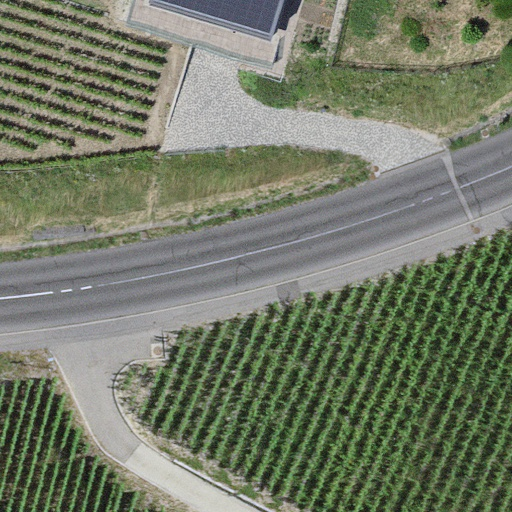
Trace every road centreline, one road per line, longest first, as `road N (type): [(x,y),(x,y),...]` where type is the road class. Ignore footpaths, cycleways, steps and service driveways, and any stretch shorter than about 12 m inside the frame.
road 1 (tertiary): [(511,166),(430,200),(194,268),(0,299)]
road 2 (track): [(243,511),(112,433),(73,290)]
